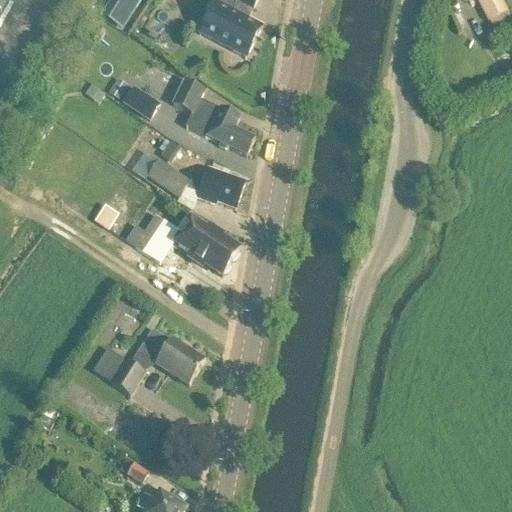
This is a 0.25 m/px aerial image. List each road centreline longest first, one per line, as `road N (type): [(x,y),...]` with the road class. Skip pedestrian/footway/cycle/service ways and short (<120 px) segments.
road 1 (unclassified): [(320,511),(360,288),(393,247),(414,132),(402,87),(416,0)]
road 2 (tertiary): [(215,511),(310,0)]
